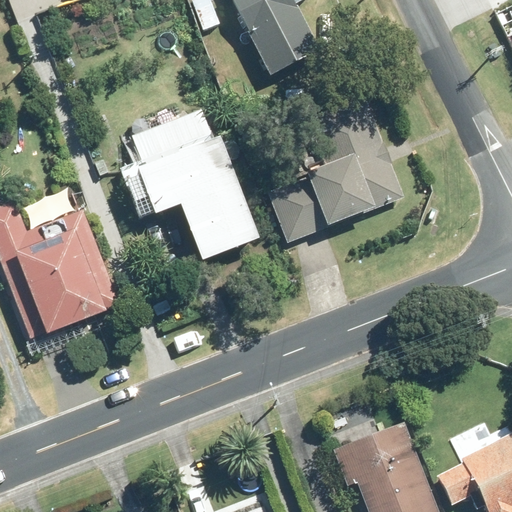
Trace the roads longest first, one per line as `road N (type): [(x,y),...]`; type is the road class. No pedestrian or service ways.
road 1 (tertiary): [(511,268),(0,465)]
road 2 (residential): [(418,0),(511,191)]
